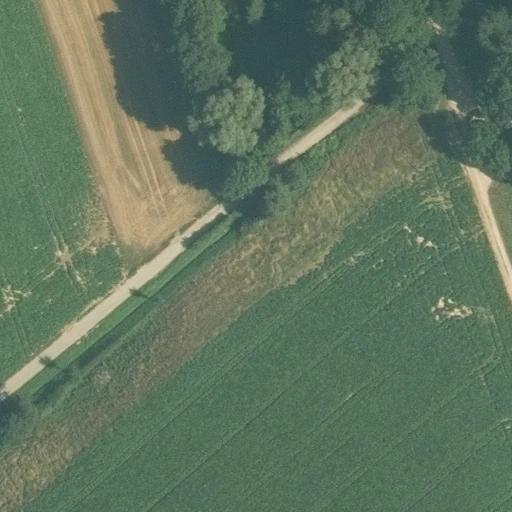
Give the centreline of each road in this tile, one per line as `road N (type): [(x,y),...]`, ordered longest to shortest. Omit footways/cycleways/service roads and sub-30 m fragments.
road 1 (track): [(390,0),(400,72),(392,93),(0,418)]
road 2 (track): [(460,95),(511,257)]
road 3 (track): [(511,125),(475,96),(460,95),(445,0)]
